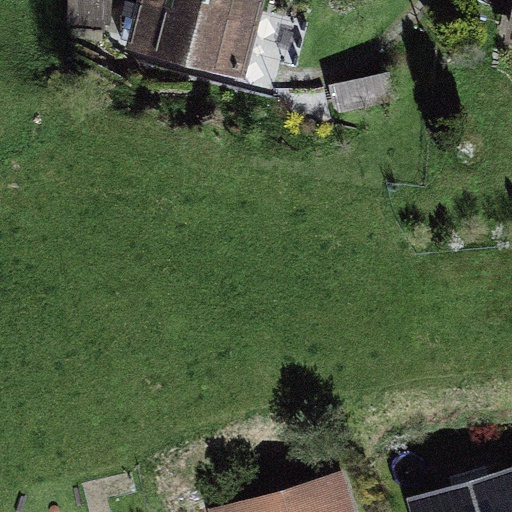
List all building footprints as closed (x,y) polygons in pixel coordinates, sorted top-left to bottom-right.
[(120,0),(68,0),(68,27),(120,28),(120,0)] [(263,0),(140,0),(129,46),(245,74),(263,0)] [(390,68),(329,82),(336,113),(397,99),(390,68)] [(511,511),(511,458),(405,492),(411,511),(511,511)] [(357,511),(343,466),(209,507),(210,511),(357,511)]
